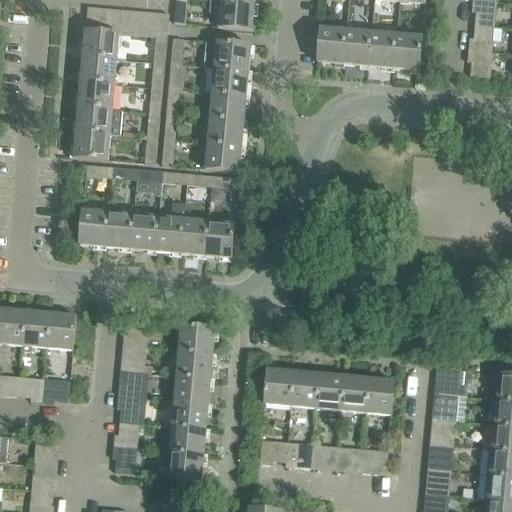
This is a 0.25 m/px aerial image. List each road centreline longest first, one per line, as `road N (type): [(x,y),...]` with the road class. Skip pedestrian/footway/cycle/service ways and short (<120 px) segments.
road 1 (residential): [(109,294),(10,283),(41,0)]
road 2 (residential): [(316,139),(245,297),(109,294)]
road 3 (residential): [(511,113),(363,103),(316,139)]
road 4 (residential): [(316,139),(285,115),(282,98),(292,0)]
road 5 (residential): [(109,294),(97,426)]
road 6 (residential): [(422,365),(411,496)]
